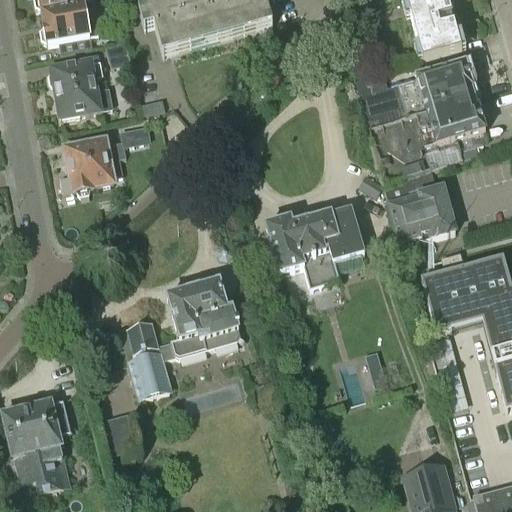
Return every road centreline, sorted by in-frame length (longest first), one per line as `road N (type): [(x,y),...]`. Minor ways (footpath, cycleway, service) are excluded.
road 1 (residential): [(48,296),(360,0)]
road 2 (residential): [(48,296),(0,46)]
